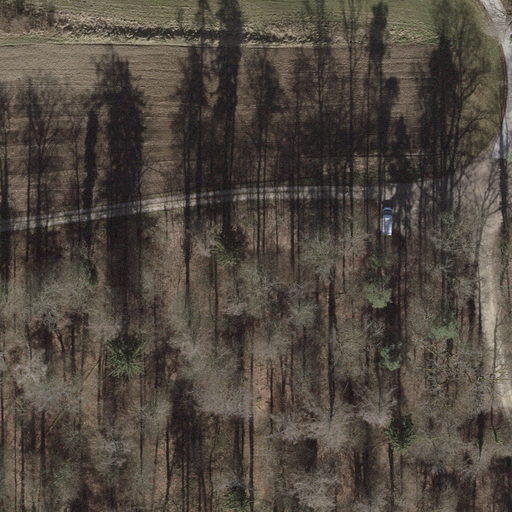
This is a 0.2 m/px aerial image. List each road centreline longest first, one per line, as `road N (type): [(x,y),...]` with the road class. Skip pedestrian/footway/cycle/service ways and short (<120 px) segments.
road 1 (track): [(0,228),(323,191)]
road 2 (track): [(511,381),(489,311),(485,213),(496,175)]
road 3 (track): [(496,175),(323,191)]
